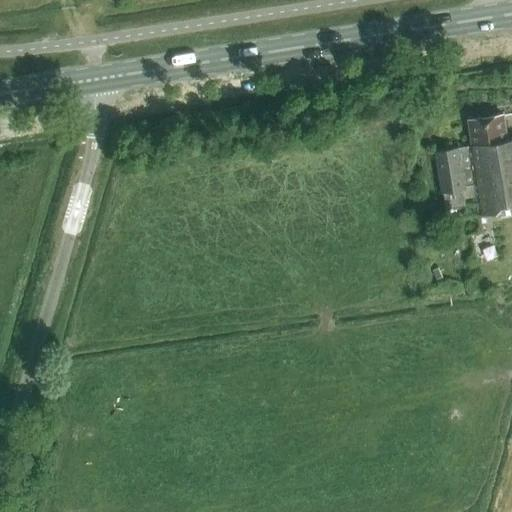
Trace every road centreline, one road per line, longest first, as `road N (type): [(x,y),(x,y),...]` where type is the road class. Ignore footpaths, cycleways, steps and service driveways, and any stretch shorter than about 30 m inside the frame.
road 1 (primary): [(95,79),(511,14)]
road 2 (unclassified): [(0,478),(77,210),(97,111),(95,79)]
